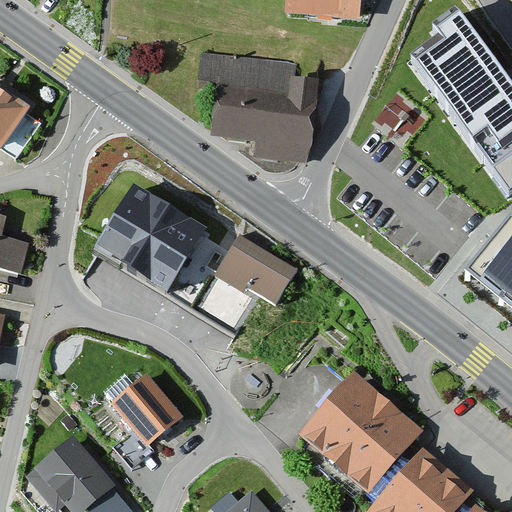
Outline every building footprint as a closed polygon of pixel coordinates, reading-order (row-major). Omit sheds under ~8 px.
[(364,0),(291,0),(290,23),(363,28),(364,0)] [(434,47),(406,67),(511,211),(511,209),(511,93),(456,16),(426,37),(434,47)] [(257,163),(309,166),(320,125),(323,88),(294,86),(296,66),(202,59),(199,97),(220,98),(217,145),(258,148),(257,163)] [(0,157),(2,160),(33,117),(0,93),(0,157)] [(202,228),(134,187),(98,245),(167,287),(202,228)] [(9,224),(0,221),(0,275),(24,281),(31,249),(5,243),(9,224)] [(301,279),(240,242),(214,285),(243,302),(249,293),(281,312),(301,279)] [(511,244),(474,291),(511,321),(511,244)] [(408,461),(427,438),(358,381),(304,445),(381,510),(417,468),(408,461)] [(180,428),(147,387),(118,411),(151,451),(180,428)] [(106,485),(73,444),(44,467),(77,508),(106,485)] [(477,499),(427,457),(417,468),(381,510),(379,511),(466,511),(471,506),(477,499)] [(221,511),(239,500),(232,490),(214,502),(221,511)] [(264,511),(251,496),(232,511),(264,511)]
